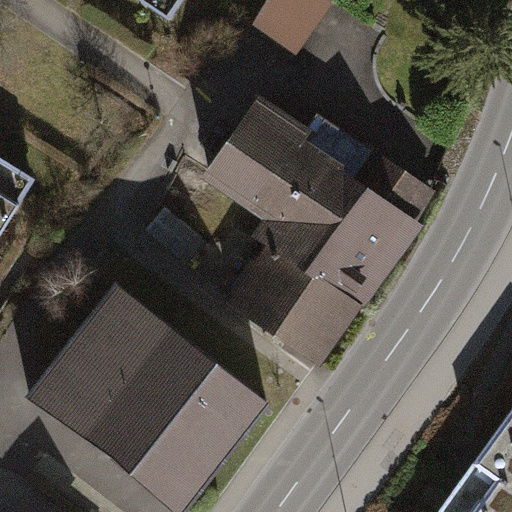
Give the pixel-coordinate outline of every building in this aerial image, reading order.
[(170,0),(144,0),(162,12),(170,0)] [(315,0),(262,0),(245,25),(290,57),(325,7),(315,0)] [(253,101),(197,180),(279,238),(228,310),(314,370),(433,202),(319,122),(307,139),(253,101)] [(0,228),(43,164),(0,135),(0,228)] [(185,511),(271,405),(120,285),(30,397),(174,511),(185,511)] [(511,511),(511,401),(471,458),(493,474),(465,511),(511,511)]
